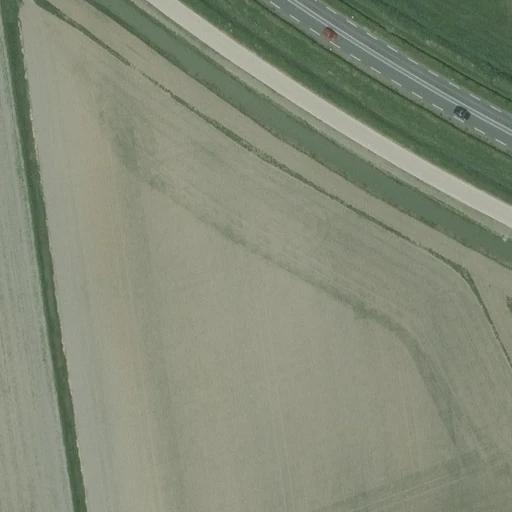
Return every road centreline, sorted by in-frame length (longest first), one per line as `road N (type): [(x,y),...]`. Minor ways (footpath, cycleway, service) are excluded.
road 1 (unclassified): [(160,0),(375,144),(511,218)]
road 2 (primary): [(511,133),(290,0)]
